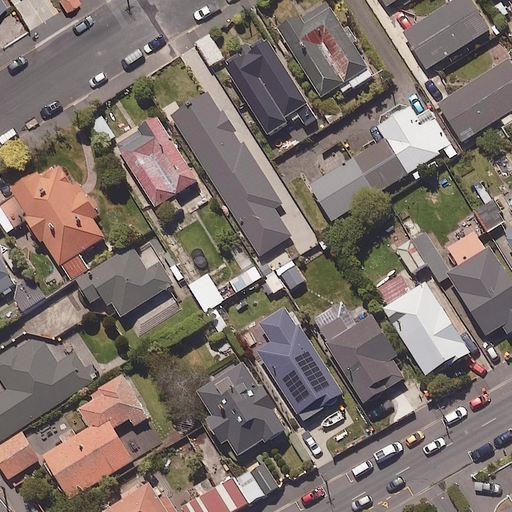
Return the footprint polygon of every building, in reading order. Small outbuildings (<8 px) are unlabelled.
[(491,29),(472,0),(456,0),(405,32),(428,69),(491,29)] [(340,86),(345,93),(353,87),(355,89),(375,77),(328,1),(301,17),(299,13),(279,26),(323,97),(340,86)] [(225,57),(211,34),(197,43),(211,65),(225,57)] [(269,135),(292,121),(294,123),(302,118),(305,123),(316,116),(269,39),(226,65),(269,135)] [(511,110),(511,62),(510,60),(440,104),(463,141),(511,110)] [(274,208),(282,203),(211,93),(172,118),(261,256),(292,236),(274,208)] [(416,117),(410,107),(379,126),(387,138),(311,185),(333,220),(446,150),(451,158),(458,154),(430,109),(416,117)] [(159,212),(177,200),(191,191),(188,187),(198,180),(158,117),(116,144),(127,161),(159,212)] [(41,175),(38,170),(11,189),(16,196),(0,207),(0,219),(9,232),(26,220),(41,241),(44,239),(72,279),(89,267),(79,254),(106,235),(98,223),(94,218),(101,213),(78,181),(73,185),(58,163),(41,175)] [(505,221),(492,199),(475,209),(489,231),(505,221)] [(0,293),(16,283),(0,258),(0,226),(2,225),(0,222),(0,293)] [(511,330),(511,281),(492,248),(489,250),(477,230),(447,248),(459,268),(450,273),(487,335),(504,325),(508,333),(511,330)] [(412,240),(397,250),(414,275),(429,265),(412,240)] [(138,254),(134,246),(78,281),(92,303),(108,293),(122,316),(175,284),(152,246),(138,254)] [(306,279),(294,262),(280,271),(293,289),(306,279)] [(225,300),(209,273),(190,285),(206,311),(225,300)] [(451,303),(435,277),(385,308),(427,374),(470,348),(445,307),(451,303)] [(357,323),(343,300),(314,319),(365,402),(405,377),(393,358),(399,354),(373,313),(357,323)] [(345,393),(286,306),(262,323),(275,342),(258,353),(304,421),(345,393)] [(58,363),(38,332),(0,356),(0,376),(8,389),(0,394),(0,441),(94,381),(75,352),(58,363)] [(286,426),(244,361),(199,390),(216,417),(209,421),(223,443),(230,439),(240,455),(286,426)] [(150,416),(125,375),(92,395),(95,400),(80,409),(91,427),(44,456),(71,499),(135,460),(115,428),(131,418),(136,425),(150,416)] [(41,459),(24,432),(0,446),(0,462),(10,479),(41,459)] [(234,511),(279,487),(263,460),(178,509),(180,511),(234,511)] [(178,511),(158,479),(104,511),(178,511)]
